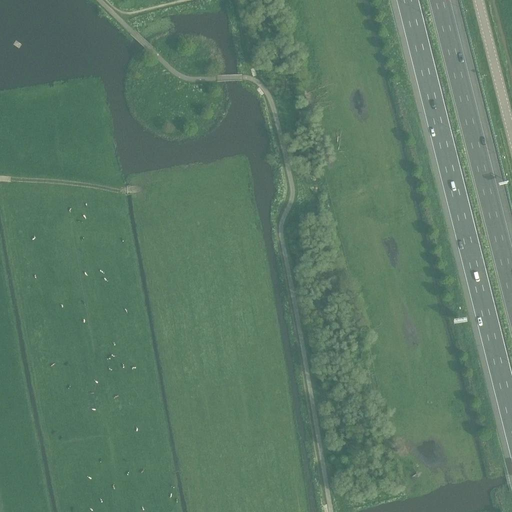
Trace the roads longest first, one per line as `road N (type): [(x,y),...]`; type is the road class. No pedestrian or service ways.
road 1 (unknown): [(326,511),(272,227),(280,175),(235,0)]
road 2 (motorway): [(406,0),(511,421)]
road 3 (motorway): [(511,294),(438,0)]
road 4 (unclassified): [(511,140),(477,0)]
road 5 (track): [(5,178),(138,188)]
